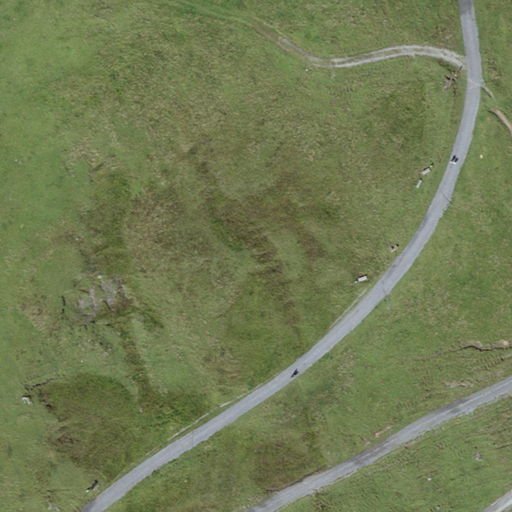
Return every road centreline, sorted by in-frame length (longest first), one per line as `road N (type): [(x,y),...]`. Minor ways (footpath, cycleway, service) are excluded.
road 1 (track): [(474,65),(449,194),(390,289),(302,373),(200,433),(91,511)]
road 2 (track): [(511,381),(271,511)]
road 3 (track): [(251,24),(314,64),(417,49),(474,65)]
